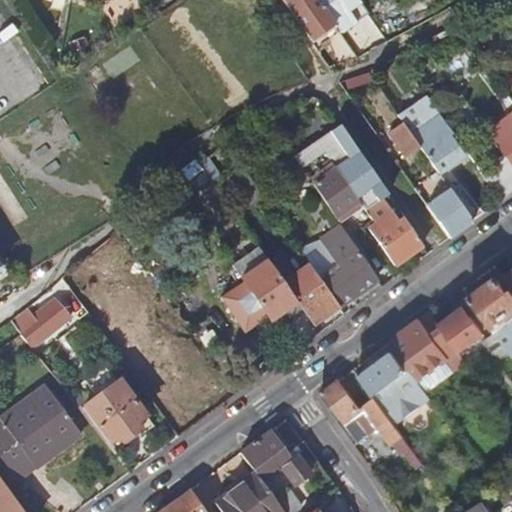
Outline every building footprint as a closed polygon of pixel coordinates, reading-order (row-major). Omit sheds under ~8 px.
[(316,0),(280,0),(310,41),(333,24),(316,0)] [(396,36),(431,17),(421,0),(420,0),(386,19),(396,36)] [(372,7),(381,20),(390,14),(381,1),(372,7)] [(375,48),(387,40),(376,23),(364,32),(375,48)] [(511,101),(511,81),(503,88),(511,101)] [(424,121),(436,113),(426,98),(414,106),(424,121)] [(398,116),(403,123),(421,148),(439,175),(463,158),(448,136),(436,144),(410,107),(398,116)] [(511,116),(495,129),(502,139),(511,130),(511,116)] [(405,158),(421,148),(403,123),(388,134),(405,158)] [(482,176),(501,203),(511,194),(511,130),(502,139),(496,142),(507,158),(482,176)] [(462,150),(471,161),(489,147),(481,136),(462,150)] [(304,168),(313,180),(335,164),(326,152),(304,168)] [(351,154),(332,167),(335,172),(359,204),(377,192),(351,154)] [(250,208),(262,200),(243,172),(230,180),(250,208)] [(335,172),(313,187),(335,220),(359,204),(335,172)] [(461,184),(450,191),(467,215),(478,207),(461,184)] [(450,191),(427,208),(450,239),(473,223),(467,215),(450,191)] [(370,230),(368,231),(394,267),(422,247),(405,221),(400,225),(383,201),(366,214),(371,222),(367,225),(370,230)] [(467,215),(473,223),(485,215),(478,207),(467,215)] [(338,309),(377,282),(341,228),(320,243),(296,248),(309,267),(319,282),(322,286),(338,309)] [(298,351),(319,336),(313,327),(284,285),(258,249),(232,267),(244,284),(221,300),(244,333),(267,319),(270,322),(275,319),(298,351)] [(284,285),(313,327),(334,312),(317,289),(322,286),(319,282),(309,267),(284,285)] [(511,290),(510,288),(505,291),(500,283),(472,302),(494,335),(504,348),(506,351),(511,346),(511,325),(511,327),(507,320),(511,316),(511,290)] [(57,305),(20,335),(31,349),(58,328),(69,318),(57,305)] [(460,353),(441,327),(432,314),(391,344),(397,352),(410,370),(420,383),(460,353)] [(483,339),(470,320),(462,325),(456,317),(441,327),(460,353),(483,339)] [(492,356),(504,348),(494,335),(483,342),(492,356)] [(407,372),(395,354),(397,352),(391,344),(370,359),(376,367),(361,379),(374,396),(396,426),(432,400),(425,390),(420,383),(410,370),(407,372)] [(460,353),(420,383),(425,390),(465,360),(460,353)] [(106,391),(83,408),(110,443),(119,436),(123,442),(139,430),(135,424),(145,417),(119,382),(106,391)] [(396,426),(374,396),(357,408),(338,383),(322,395),(329,404),(359,444),(369,436),(379,429),(385,437),(391,446),(394,443),(403,455),(407,453),(413,449),(396,426)] [(0,420),(0,457),(15,478),(18,475),(24,471),(32,466),(37,462),(58,446),(61,450),(81,435),(49,391),(4,424),(1,420),(0,420)] [(302,445),(285,422),(273,430),(287,450),(292,447),(295,451),(302,445)] [(385,437),(379,429),(369,436),(372,441),(382,440),(385,437)] [(308,476),(291,453),(286,457),(269,433),(240,455),(254,475),(261,484),(281,469),(293,486),(308,476)] [(425,465),(413,449),(407,453),(419,469),(425,465)] [(281,511),(276,504),(261,484),(254,475),(229,493),(213,504),(219,511),(281,511)] [(0,511),(23,511),(0,478),(0,511)] [(202,511),(189,492),(160,511),(202,511)] [(300,511),(303,510),(293,497),(285,502),(283,499),(276,504),(281,511),(300,511)]
